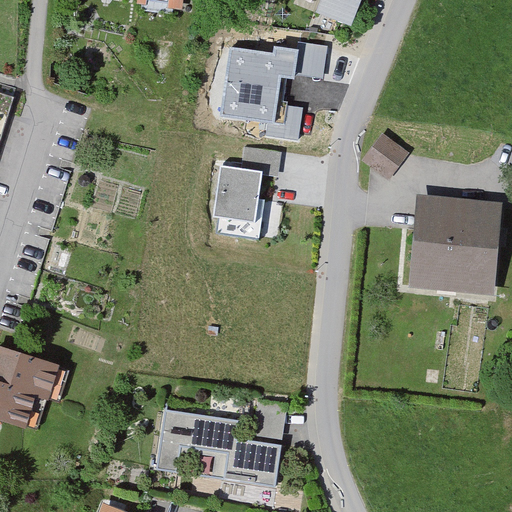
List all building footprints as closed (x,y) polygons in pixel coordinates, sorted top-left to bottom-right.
[(321,0),(317,13),(344,24),(353,0),(321,0)] [(300,42),(299,50),(296,74),(323,78),(328,46),(300,42)] [(273,54),(230,48),(221,114),(267,121),(274,122),(277,103),(280,77),(295,79),(296,74),(299,50),(274,47),(273,54)] [(0,94),(0,110),(7,113),(12,98),(0,94)] [(274,122),(267,121),(265,137),(299,142),(304,107),(277,103),(274,122)] [(383,135),(365,158),(389,177),(407,153),(383,135)] [(245,147),(242,164),(277,169),(279,152),(245,147)] [(262,174),(278,177),(282,152),(279,152),(277,169),(242,164),(242,169),(263,172),(262,174)] [(259,240),(265,200),(259,199),(262,174),(263,172),(242,169),(220,165),(213,217),(218,218),(216,234),(259,240)] [(488,291),(497,206),(425,198),(416,284),(488,291)] [(31,393),(44,397),(45,395),(58,399),(68,369),(0,347),(0,383),(31,393)] [(31,393),(0,383),(0,420),(1,418),(36,429),(45,398),(44,397),(31,393)] [(255,437),(284,441),(290,406),(261,402),(255,437)] [(275,487),(282,445),(236,438),(239,420),(165,409),(156,470),(177,473),(181,447),(227,454),(224,477),(253,481),(252,484),(275,487)]
